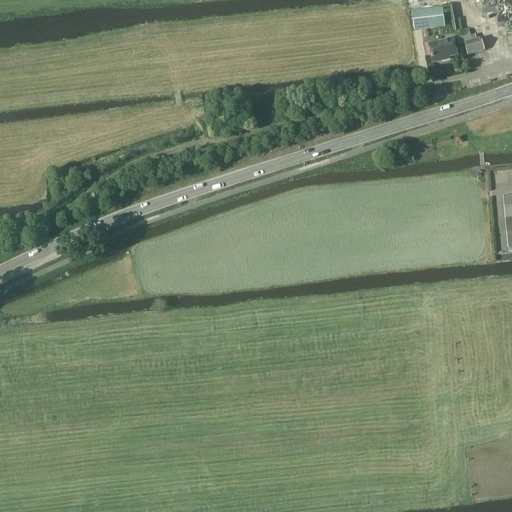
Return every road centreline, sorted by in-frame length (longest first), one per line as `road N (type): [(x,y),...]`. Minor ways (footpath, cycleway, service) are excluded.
road 1 (tertiary): [(0,271),(127,214),(511,89)]
road 2 (track): [(418,90),(132,166),(52,211),(0,223)]
